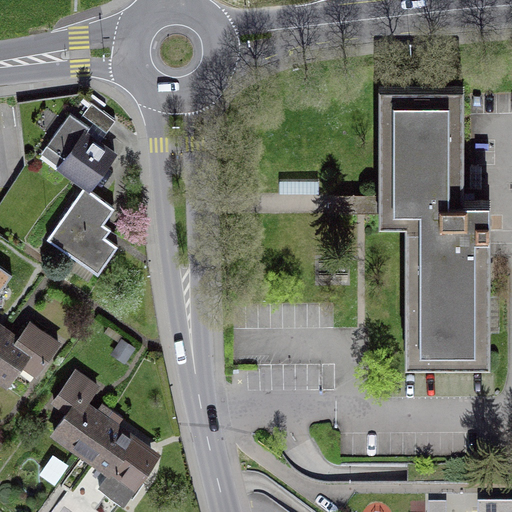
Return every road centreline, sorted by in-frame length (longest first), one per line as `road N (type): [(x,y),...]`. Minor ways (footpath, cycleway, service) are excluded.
road 1 (tertiary): [(224,511),(191,345),(175,90)]
road 2 (residential): [(511,7),(443,4),(217,42)]
road 3 (residential): [(0,64),(129,51)]
